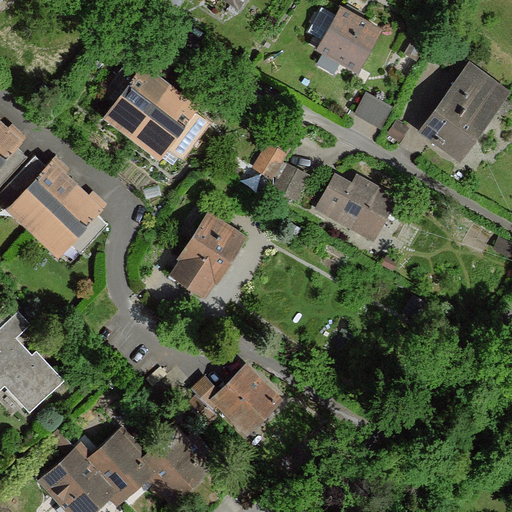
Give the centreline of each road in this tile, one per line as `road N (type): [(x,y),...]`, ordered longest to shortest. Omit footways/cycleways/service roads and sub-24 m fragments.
road 1 (residential): [(378,435),(255,352),(190,353),(137,310),(119,272),(128,202),(0,94)]
road 2 (residential): [(511,313),(443,385),(378,435)]
road 3 (residential): [(378,435),(260,511)]
